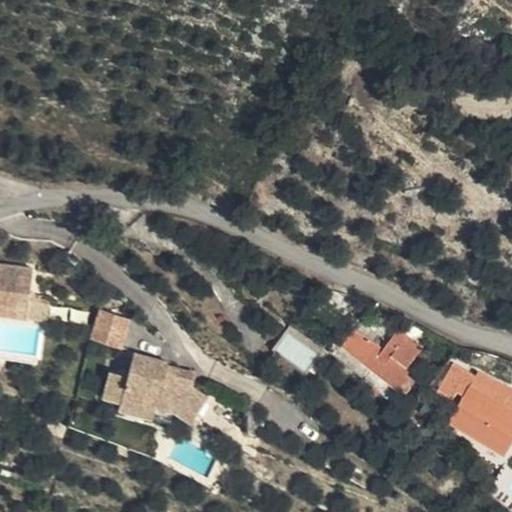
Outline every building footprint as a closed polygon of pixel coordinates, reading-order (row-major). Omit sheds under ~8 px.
[(0,311),(40,314),(41,298),(42,286),(5,282),(6,275),(4,275),(0,293),(0,311)] [(352,309),(333,297),(320,316),(339,328),(352,309)] [(62,300),(41,298),(40,314),(61,316),(62,300)] [(0,311),(0,319),(39,322),(40,314),(0,311)] [(141,321),(113,313),(105,341),(133,349),(141,321)] [(391,354),(372,342),(359,359),(380,375),(370,385),(393,404),(417,376),(415,374),(431,354),(425,349),(428,337),(418,330),(412,339),(406,335),(391,354)] [(372,342),(361,335),(349,351),(359,359),(372,342)] [(206,387),(191,384),(194,371),(181,367),(182,365),(147,356),(141,379),(123,374),(115,399),(134,403),(132,411),(167,420),(170,409),(188,414),(207,424),(223,398),(206,387)] [(207,377),(204,376),(202,373),(194,371),(191,384),(206,387),(208,378),(207,377)] [(511,413),(511,410),(511,386),(492,374),(457,428),(505,459),(511,448),(511,413)]
